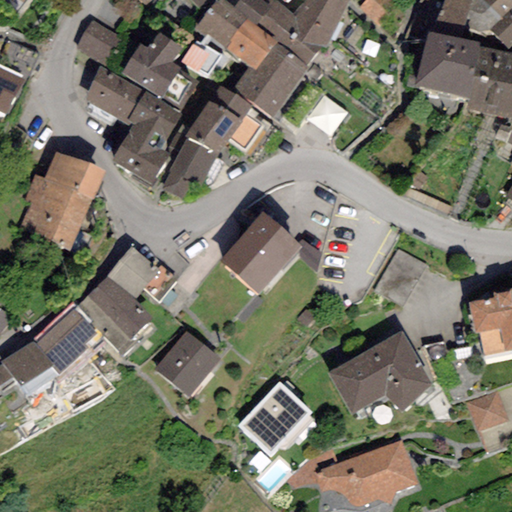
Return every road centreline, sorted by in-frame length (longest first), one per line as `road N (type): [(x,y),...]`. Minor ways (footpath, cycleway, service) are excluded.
road 1 (residential): [(157,224),(296,166),(336,174),(391,215),(459,248),(511,244)]
road 2 (residential): [(86,0),(64,45),(60,91),(106,176),(157,224)]
road 3 (residential): [(29,333),(157,224)]
